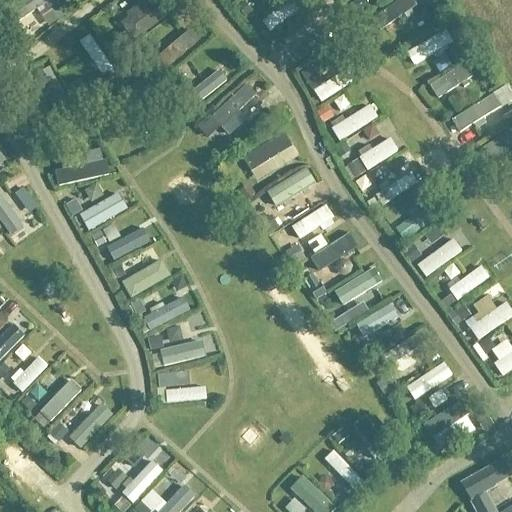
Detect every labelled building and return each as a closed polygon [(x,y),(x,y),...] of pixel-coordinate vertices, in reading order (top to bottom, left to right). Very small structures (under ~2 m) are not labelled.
[(28,21),(56,0),(34,0),(21,10),(28,21)] [(149,31),(179,6),(174,0),(154,0),(136,15),(149,31)] [(274,35),(304,13),(294,0),(265,22),(274,35)] [(446,29),(409,54),(419,68),(456,43),(446,29)] [(83,39),(100,73),(110,68),(94,34),(83,39)] [(349,70),(316,90),(324,103),(358,83),(349,70)] [(224,71),(191,91),(199,103),(231,83),(224,71)] [(482,122),(504,109),(493,91),(452,116),(463,133),(482,122)] [(371,105),(334,128),(343,143),(381,119),(371,105)] [(242,112),(224,126),(235,138),(252,124),(242,112)] [(256,166),(293,144),(289,137),(251,159),(256,166)] [(394,139),(362,152),(368,169),(401,156),(394,139)] [(269,196),(281,213),(320,184),(308,167),(269,196)] [(509,189),(511,187),(511,170),(503,174),(509,189)] [(6,189),(0,192),(0,217),(10,238),(26,230),(6,189)] [(110,203),(114,210),(88,223),(93,232),(131,212),(123,197),(110,203)] [(302,240),(337,221),(329,207),(294,225),(302,240)] [(112,264),(153,245),(146,229),(105,248),(112,264)] [(327,272),(357,251),(348,238),(318,260),(327,272)] [(428,277),(465,253),(455,238),(418,263),(428,277)] [(378,255),(361,259),(365,271),(381,267),(378,255)] [(481,264),(450,288),(460,301),(491,278),(481,264)] [(158,269),(126,281),(131,295),(164,284),(158,269)] [(335,291),(344,307),(374,292),(365,276),(335,291)] [(507,318),(511,312),(511,302),(507,298),(497,310),(507,318)] [(390,299),(356,316),(367,338),(401,321),(390,299)] [(146,318),(153,332),(184,316),(177,303),(146,318)] [(490,309),(472,331),(484,341),(502,319),(490,309)] [(0,334),(1,335),(13,321),(3,313),(0,315),(0,334)] [(504,375),(511,370),(511,338),(511,337),(489,352),(504,375)] [(390,351),(404,371),(420,360),(406,340),(390,351)] [(197,345),(163,352),(166,368),(200,360),(197,345)] [(26,393),(51,366),(39,355),(14,381),(26,393)] [(415,400),(455,379),(446,363),(406,384),(415,400)] [(40,408),(54,423),(84,394),(70,379),(40,408)] [(207,386),(164,389),(165,404),(207,402),(207,386)] [(72,437),(86,448),(114,412),(100,401),(72,437)] [(352,485),(361,477),(335,450),(326,458),(352,485)] [(19,452),(11,459),(28,477),(35,470),(19,452)] [(140,495),(163,471),(152,461),(130,485),(140,495)] [(272,492),(270,498),(271,506),(276,511),(275,511),(342,511),(296,469),(272,492)] [(470,498),(496,484),(487,469),(462,482),(470,498)] [(158,511),(181,511),(197,498),(186,487),(172,500),(167,496),(154,508),(158,511)] [(480,511),(497,511),(487,491),(473,498),(480,511)]
